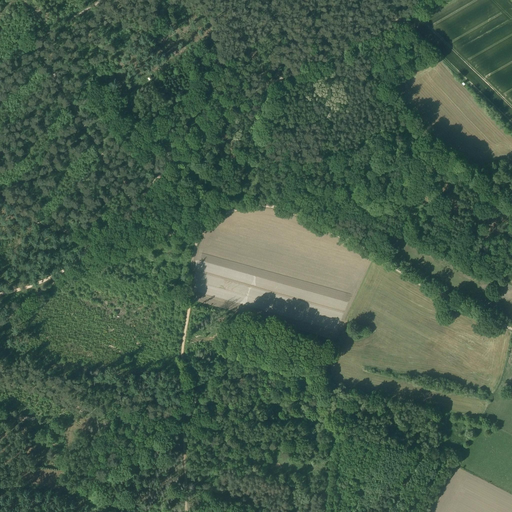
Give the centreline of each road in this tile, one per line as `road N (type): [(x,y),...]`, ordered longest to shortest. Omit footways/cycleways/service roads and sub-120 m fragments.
road 1 (track): [(511,329),(275,205),(249,204),(204,229)]
road 2 (track): [(186,508),(182,350),(191,254),(204,229)]
road 3 (track): [(427,0),(224,111)]
road 4 (track): [(0,483),(186,508)]
road 5 (track): [(224,111),(134,204)]
